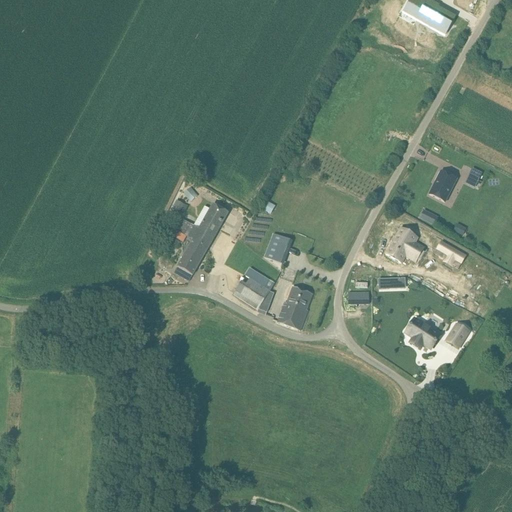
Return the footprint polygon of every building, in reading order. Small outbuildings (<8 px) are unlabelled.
[(409,0),(409,1),(422,8),(419,14),(447,29),(453,19),(451,18),(453,14),(448,11),(449,8),(435,0),(409,0)] [(373,131),(371,133),(372,134),(385,111),(388,107),(383,104),(383,105),(376,100),(388,80),(377,74),(367,92),(373,95),(363,113),(366,115),(361,124),(373,131)] [(472,169),(467,181),(476,185),(482,174),(472,169)] [(441,172),(429,196),(445,203),(456,180),(441,172)] [(184,194),(190,202),(198,197),(192,188),(184,194)] [(176,200),(172,209),(185,214),(188,206),(176,200)] [(193,241),(207,249),(228,213),(213,205),(199,229),(181,219),(175,230),(193,240),(193,241)] [(431,214),(427,222),(435,226),(438,218),(431,214)] [(460,226),(456,233),(463,236),(466,229),(460,226)] [(401,230),(386,255),(401,264),(405,257),(408,251),(416,256),(421,248),(414,244),(417,239),(401,230)] [(273,235),(264,258),(271,261),(283,266),(290,248),(293,242),(273,235)] [(189,282),(207,249),(193,241),(174,274),(189,282)] [(441,243),(436,251),(447,257),(450,253),(456,257),(452,266),(458,269),(465,257),(441,243)] [(241,283),(233,295),(258,311),(266,299),(270,292),(250,279),(245,286),(241,283)] [(405,280),(378,281),(379,291),(405,290),(405,280)] [(285,303),(277,324),(300,332),(308,312),(306,311),(312,295),(292,288),(287,304),(285,303)] [(368,293),(348,293),(349,306),(369,306),(368,293)] [(423,346),(431,351),(440,336),(414,320),(405,335),(413,340),(410,345),(420,351),(423,346)] [(458,350),(468,333),(456,326),(446,343),(458,350)]
